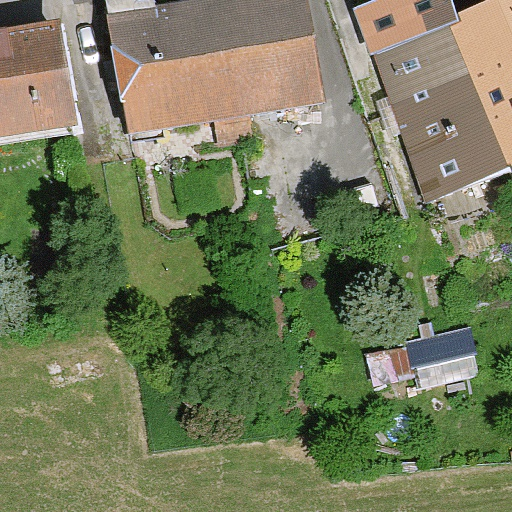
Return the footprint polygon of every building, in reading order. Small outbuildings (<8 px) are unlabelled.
[(263,0),(111,29),(131,134),(323,98),(304,0),(263,0)] [(453,0),(354,0),(428,194),(511,162),(511,155),(461,18),(453,0)] [(511,0),(508,0),(461,18),(511,155),(511,0)] [(0,139),(79,130),(60,26),(0,33),(0,139)] [(472,325),(415,336),(422,375),(479,364),(472,325)]
